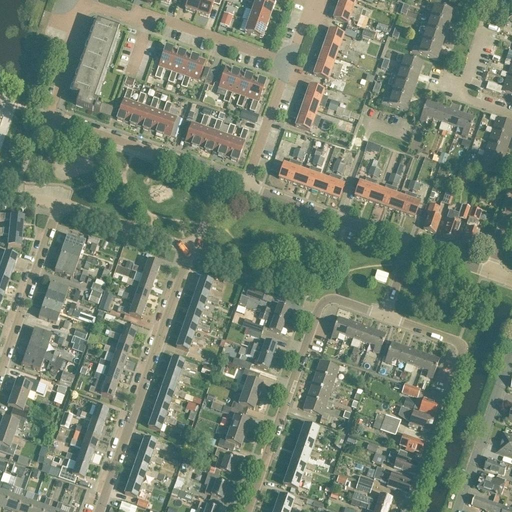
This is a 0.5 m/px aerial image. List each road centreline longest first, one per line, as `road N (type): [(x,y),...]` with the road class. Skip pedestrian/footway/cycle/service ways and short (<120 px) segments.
road 1 (residential): [(219,178),(47,118),(73,36),(61,0)]
road 2 (residential): [(99,511),(190,250)]
road 3 (residential): [(408,511),(461,356),(457,345),(384,320)]
road 4 (residential): [(285,65),(143,14),(140,25),(67,0)]
road 5 (residential): [(244,511),(323,302)]
road 6 (residential): [(0,369),(57,204)]
road 7 (residential): [(408,246),(249,189)]
road 8 (residential): [(457,511),(511,352)]
road 9 (residential): [(190,250),(57,204)]
road 10 (residential): [(249,189),(285,65)]
